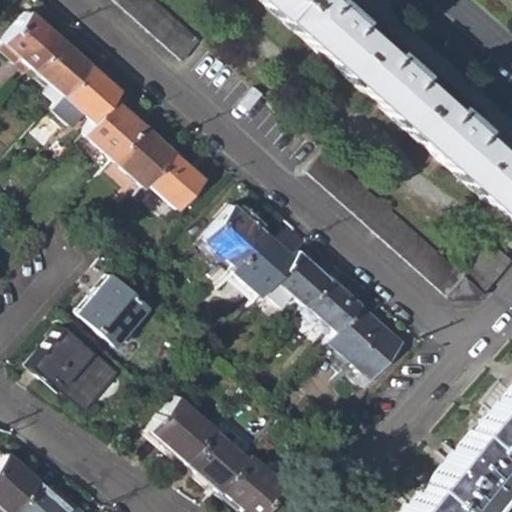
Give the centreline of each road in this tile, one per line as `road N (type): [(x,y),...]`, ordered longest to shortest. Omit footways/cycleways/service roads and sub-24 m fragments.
road 1 (residential): [(73,0),(464,349)]
road 2 (residential): [(0,400),(146,511)]
road 3 (residential): [(464,349),(366,461)]
